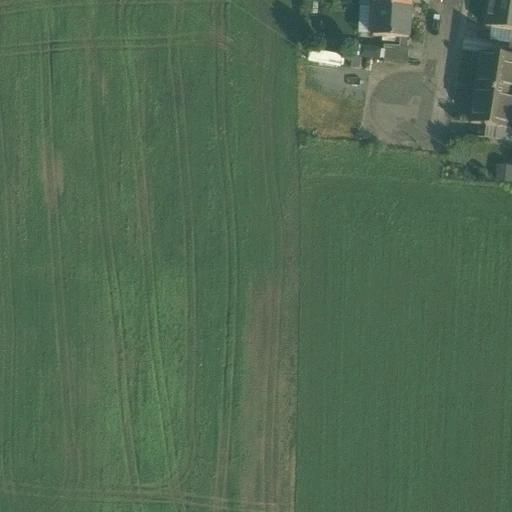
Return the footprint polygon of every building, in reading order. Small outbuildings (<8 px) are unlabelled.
[(375,0),(375,8),(409,11),(409,0),(375,0)] [(511,0),(489,0),(486,28),(511,32),(511,0)] [(409,11),(375,8),(373,37),(408,40),(409,11)] [(407,49),(385,48),(384,62),(406,65),(407,49)] [(511,58),(508,58),(481,54),(476,89),(511,94),(511,58)] [(511,116),(511,94),(476,89),(470,125),(510,131),(511,116)]
